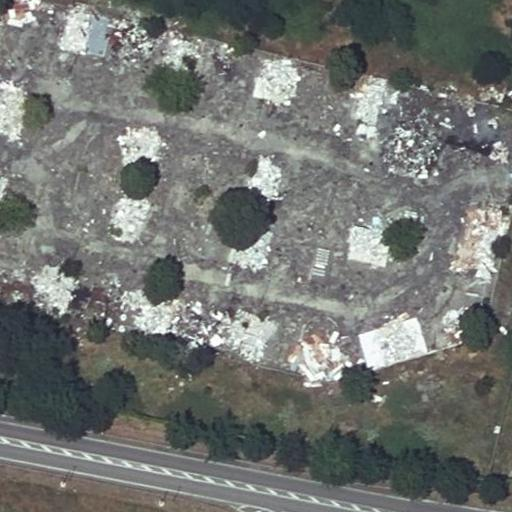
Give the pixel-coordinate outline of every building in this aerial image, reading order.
[(102,57),(110,18),(73,10),(65,50),(102,57)] [(248,118),(256,101),(232,90),(224,107),(248,118)] [(136,165),(131,127),(85,133),(91,171),(136,165)] [(274,196),(277,160),(262,159),(259,195),(274,196)] [(492,252),(500,211),(478,206),(469,248),(492,252)] [(383,263),(385,244),(352,241),(350,260),(383,263)] [(482,304),(484,287),(444,280),(441,297),(482,304)] [(236,354),(252,359),(264,319),(249,315),(236,354)] [(365,371),(428,358),(419,318),(356,331),(365,371)] [(313,332),(280,325),(274,357),(306,364),(313,332)]
